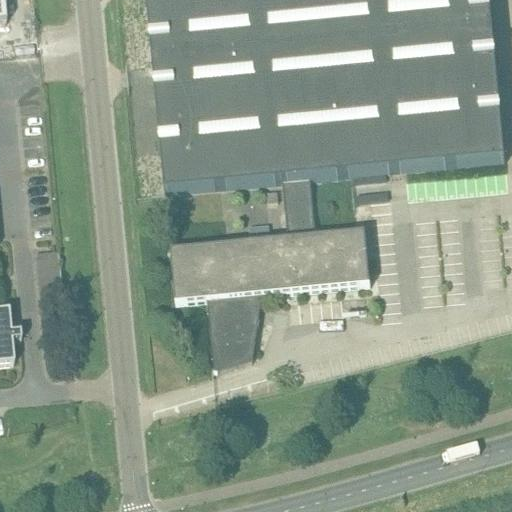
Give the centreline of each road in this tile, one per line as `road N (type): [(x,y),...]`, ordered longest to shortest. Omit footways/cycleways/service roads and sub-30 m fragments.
road 1 (unclassified): [(138,511),(87,0)]
road 2 (unknown): [(405,344),(391,248),(394,218),(405,212),(460,205),(483,324)]
road 3 (unknown): [(48,402),(0,105)]
road 4 (secondary): [(273,511),(511,446)]
